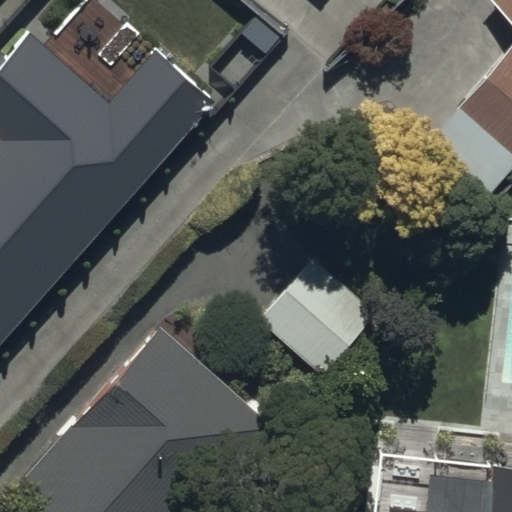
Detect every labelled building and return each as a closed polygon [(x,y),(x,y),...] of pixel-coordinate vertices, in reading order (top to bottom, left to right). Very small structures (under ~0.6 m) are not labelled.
[(511,0),(493,0),(511,16),(511,42),(458,102),(511,150),(511,0)] [(0,324),(85,222),(76,215),(98,187),(88,178),(113,148),(37,86),(9,120),(0,112),(0,324)] [(370,306),(311,253),(256,315),(315,368),(370,306)] [(154,325),(18,485),(49,511),(196,511),(271,424),(154,325)] [(416,511),(511,511),(511,459),(487,457),(486,474),(421,468),(416,511)]
